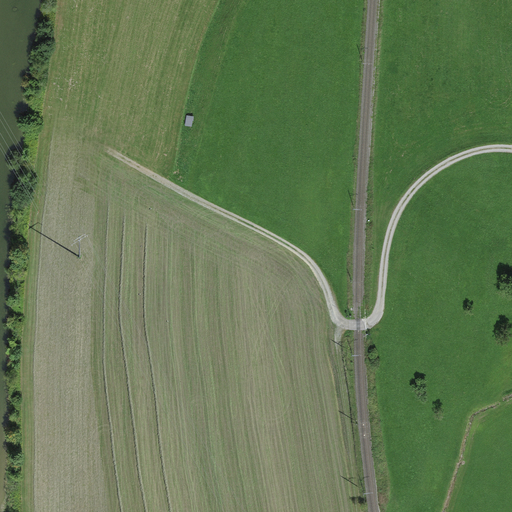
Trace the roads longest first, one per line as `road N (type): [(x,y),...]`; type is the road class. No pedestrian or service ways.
road 1 (track): [(106,149),(306,258),(337,315),(358,323),(380,307),(389,240),(410,195),(455,162),(511,149)]
road 2 (track): [(361,511),(339,344),(347,322)]
